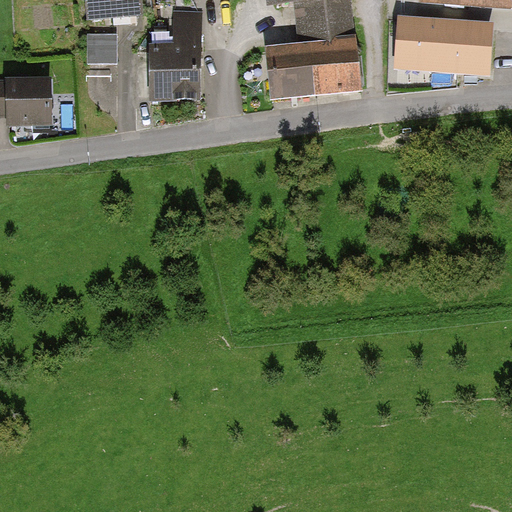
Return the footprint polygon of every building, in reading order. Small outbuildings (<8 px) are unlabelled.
[(70,0),(72,22),(132,18),(131,0),(70,0)] [(363,1),(362,0),(259,0),(261,11),(289,8),(293,39),(351,31),(348,3),(363,1)] [(511,10),(511,0),(423,0),(423,6),(511,10)] [(139,108),(201,111),(205,11),(170,10),(169,32),(161,31),(160,52),(142,51),(139,108)] [(490,27),(399,21),(396,73),(487,79),(490,27)] [(118,65),(116,36),(86,38),(88,67),(118,65)] [(349,43),(257,55),(263,105),(356,93),(349,43)] [(0,130),(47,128),(44,82),(0,84),(0,130)]
